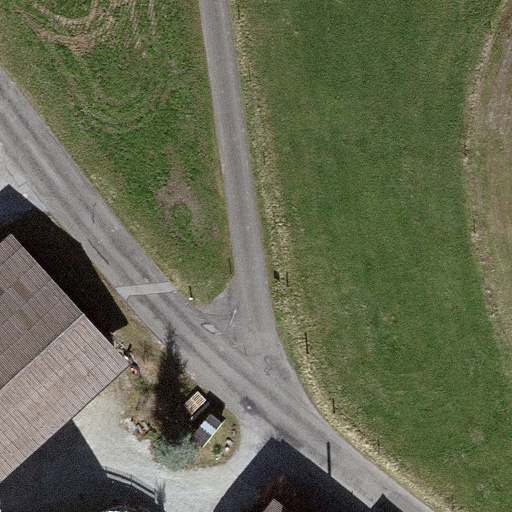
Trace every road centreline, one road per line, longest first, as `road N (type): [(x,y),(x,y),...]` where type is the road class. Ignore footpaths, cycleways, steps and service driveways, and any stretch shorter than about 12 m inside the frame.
road 1 (unclassified): [(396,511),(231,380),(0,107)]
road 2 (track): [(231,380),(252,274),(215,0)]
road 3 (unknown): [(292,430),(213,496),(119,485),(53,511)]
